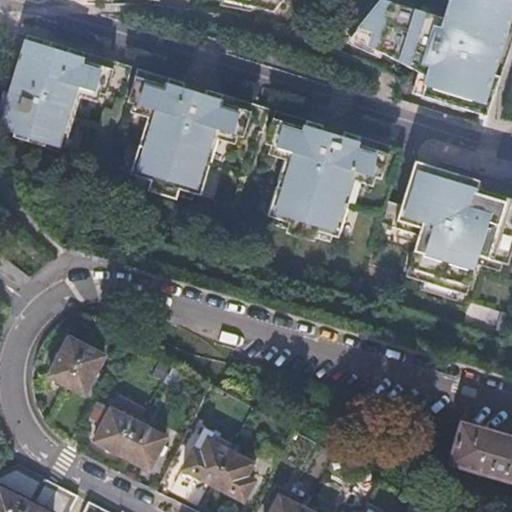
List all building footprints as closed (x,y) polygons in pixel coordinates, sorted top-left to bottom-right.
[(235,0),(271,11),(279,0),(235,0)] [(511,0),(454,0),(450,17),(390,0),(389,0),(354,45),(380,59),(384,56),(426,79),(420,97),(463,112),(466,106),(487,117),(511,32),(511,0)] [(113,70),(81,60),(84,52),(27,35),(9,94),(3,92),(0,100),(0,110),(3,112),(1,121),(8,123),(6,128),(14,131),(12,136),(27,141),(29,135),(64,146),(81,92),(98,97),(99,93),(105,94),(113,70)] [(225,146),(226,141),(227,137),(234,139),(244,105),(127,70),(118,103),(123,105),(120,114),(138,119),(119,180),(125,181),(123,188),(138,192),(137,196),(165,205),(167,201),(181,205),(183,199),(189,201),(208,141),(225,146)] [(386,151),(266,112),(258,137),(264,138),(263,143),(280,148),(263,206),(269,207),(267,213),(325,231),(326,225),(333,227),(341,202),(348,199),(343,193),(345,187),(352,185),(347,179),(349,173),(377,182),(378,177),(384,179),(390,159),(384,158),(386,151)] [(387,203),(357,300),(511,344),(511,254),(510,254),(511,247),(511,197),(480,188),(456,181),(458,175),(415,161),(401,207),(387,203)] [(82,395),(102,356),(66,338),(46,376),(82,395)] [(165,360),(158,373),(184,387),(191,374),(165,360)] [(111,451),(127,459),(135,463),(147,469),(164,437),(108,409),(92,441),(101,446),(111,451)] [(447,463),(511,481),(511,437),(459,423),(447,463)] [(243,477),(250,463),(205,441),(198,454),(190,450),(180,469),(193,476),(225,492),(241,501),(251,481),(243,477)] [(0,471),(0,511),(67,511),(76,496),(60,488),(14,464),(0,471)] [(309,511),(277,495),(268,511),(309,511)] [(106,511),(100,509),(87,502),(81,511),(106,511)]
